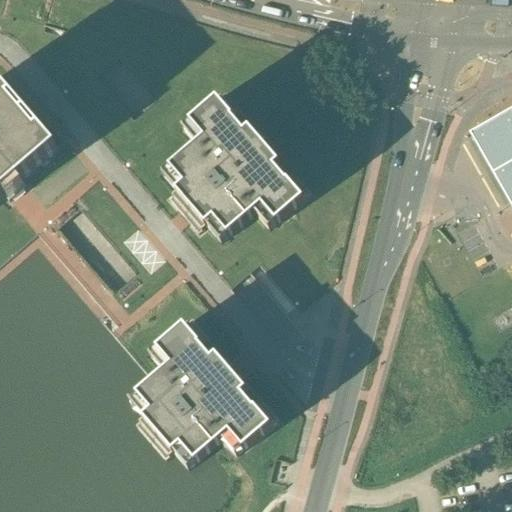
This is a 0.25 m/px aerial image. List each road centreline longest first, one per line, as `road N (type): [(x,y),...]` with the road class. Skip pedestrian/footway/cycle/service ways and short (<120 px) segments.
road 1 (residential): [(0,49),(290,378),(345,394)]
road 2 (tertiary): [(371,295),(403,238),(455,43)]
road 3 (tertiary): [(417,39),(371,295)]
road 4 (primary): [(226,0),(417,39)]
road 5 (tertiary): [(314,511),(345,394)]
